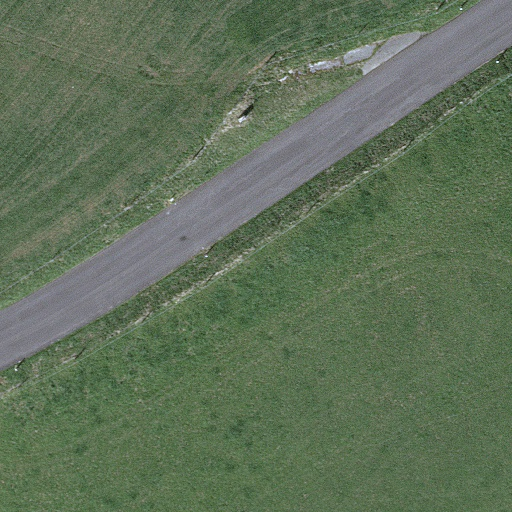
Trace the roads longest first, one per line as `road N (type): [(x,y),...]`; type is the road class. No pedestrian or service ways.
road 1 (tertiary): [(0,333),(511,8)]
road 2 (track): [(425,65),(357,57),(209,93),(83,83),(0,52)]
